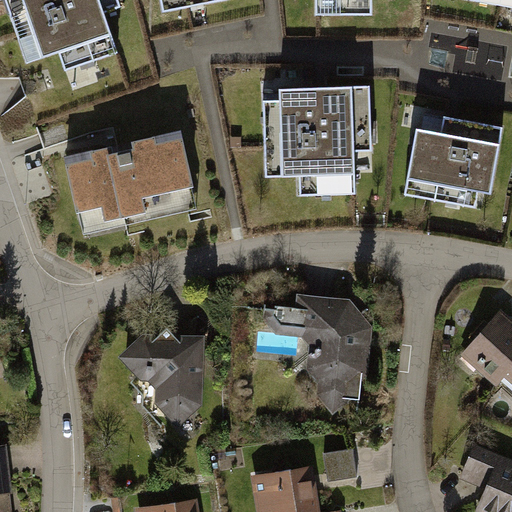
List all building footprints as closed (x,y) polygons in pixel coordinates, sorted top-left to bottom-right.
[(113,0),(0,0),(0,4),(21,65),(54,54),(60,73),(112,54),(99,15),(116,9),(113,0)] [(155,0),(159,14),(230,0),(229,0),(155,0)] [(313,0),(314,16),(368,16),(368,0),(313,0)] [(511,0),(458,0),(511,9),(511,0)] [(367,87),(275,89),(275,101),(259,101),(261,176),(295,176),(296,195),(351,194),(350,153),(369,152),(367,87)] [(488,197),(501,129),(440,118),(437,136),(413,132),(401,196),(472,209),(474,195),(488,197)] [(177,142),(60,168),(76,238),(193,212),(177,142)] [(284,302),(282,328),(310,345),(306,368),(320,383),(326,403),(350,404),(375,378),(375,339),(362,308),(284,302)] [(511,328),(509,325),(474,362),(511,396),(511,394),(511,328)] [(142,349),(129,360),(193,434),(211,419),(214,366),(197,352),(142,349)] [(331,478),(359,474),(356,446),(328,449),(331,478)] [(20,511),(17,456),(0,456),(0,511),(20,511)] [(511,511),(511,470),(489,457),(469,492),(503,511),(511,511)] [(271,473),(272,511),(329,511),(328,471),(271,473)]
